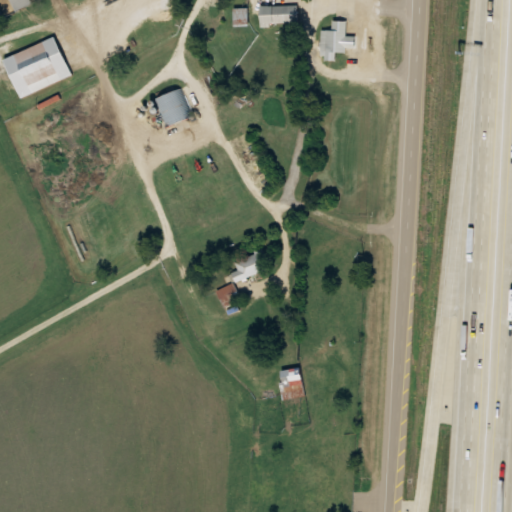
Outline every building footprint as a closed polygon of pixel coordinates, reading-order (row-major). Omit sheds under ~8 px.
[(32,4),(30,0),(11,0),(16,11),(32,4)] [(299,5),(263,5),(263,25),(299,24),(299,5)] [(235,8),(235,26),(250,26),(250,8),(235,8)] [(356,37),(347,37),(347,21),(333,21),(333,30),(320,30),(320,53),(356,53),(356,37)] [(32,92),(62,80),(46,42),(16,54),(32,92)] [(165,128),(191,118),(179,90),(154,100),(165,128)] [(215,291),(222,309),(241,300),(234,283),(269,268),(261,249),(234,261),(238,271),(229,274),(233,283),(215,291)] [(302,369),(281,369),(281,397),(302,397),(302,369)] [(338,434),(322,434),(322,430),(312,430),(312,443),(338,443),(338,434)]
